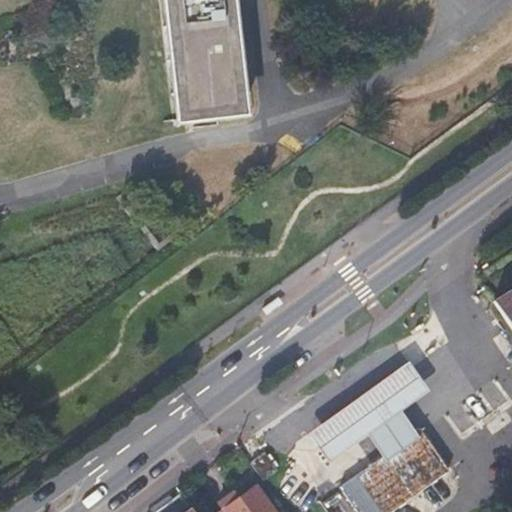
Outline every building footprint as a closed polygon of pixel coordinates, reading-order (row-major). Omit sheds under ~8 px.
[(175,123),(238,115),(231,50),(225,0),(160,0),(171,94),(175,123)] [(511,291),(491,305),(511,335),(511,291)] [(430,395),(409,365),(399,372),(420,403),(430,395)] [(401,415),(420,403),(399,372),(316,430),(337,460),(367,439),(384,462),(417,440),(401,415)] [(331,464),(337,460),(316,430),(310,434),(331,464)] [(396,511),(450,476),(422,436),(417,440),(384,462),(353,483),(372,511),(396,511)] [(263,455),(249,464),(262,484),(275,474),(263,455)] [(372,511),(353,483),(340,491),(355,511),(372,511)] [(271,511),(254,488),(237,500),(232,494),(216,506),(219,511),(271,511)] [(149,511),(189,511),(176,492),(149,511)]
